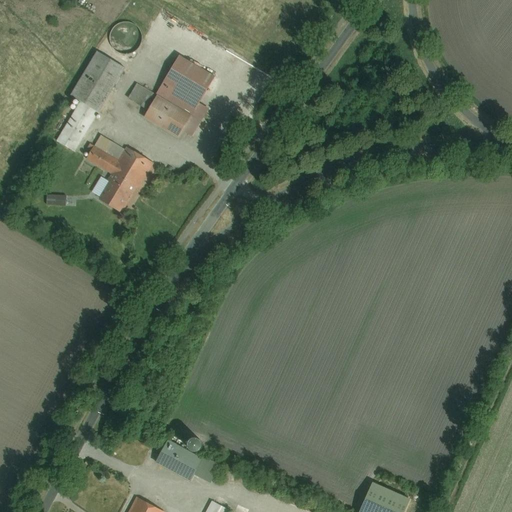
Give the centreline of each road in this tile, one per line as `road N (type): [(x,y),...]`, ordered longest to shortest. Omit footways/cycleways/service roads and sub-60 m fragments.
road 1 (tertiary): [(190,255),(260,201),(359,152),(439,136),(511,140)]
road 2 (tertiary): [(190,255),(370,0)]
road 3 (tertiary): [(43,511),(190,255)]
road 4 (tertiary): [(408,0),(432,74),(457,104),(511,138)]
